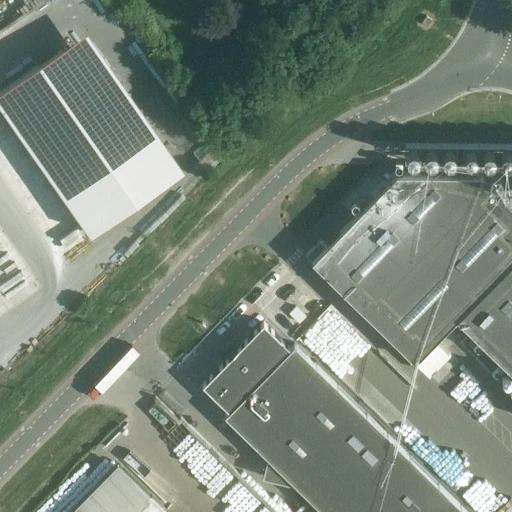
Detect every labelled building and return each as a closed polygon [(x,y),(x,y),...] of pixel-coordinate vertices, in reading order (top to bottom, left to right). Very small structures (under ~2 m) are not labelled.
[(432,20),(427,16),(421,23),(427,27),(432,20)] [(158,186),(61,46),(0,88),(0,102),(91,233),(158,186)] [(484,175),(483,174),(396,173),(312,259),(415,360),(457,317),(511,371),(511,202),(492,183),(502,172),(494,165),(484,175)] [(290,347),(263,321),(202,384),(229,410),(224,414),(268,457),(263,476),(297,485),(324,511),(467,511),(294,343),(290,347)] [(200,511),(276,511),(219,459),(184,497),(200,511)] [(168,511),(119,464),(72,511),(168,511)]
